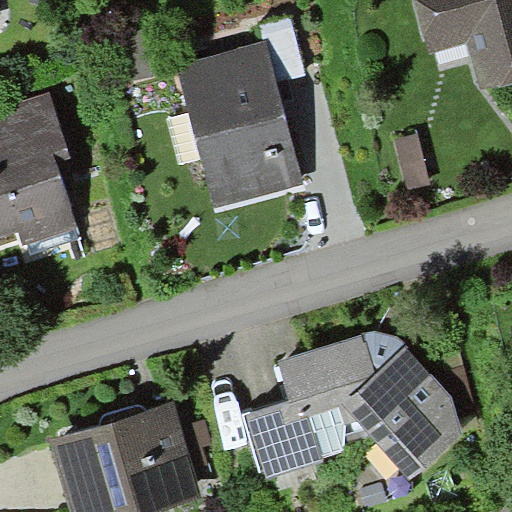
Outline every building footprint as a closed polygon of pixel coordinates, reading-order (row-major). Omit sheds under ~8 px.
[(511,0),(415,0),(430,53),(468,43),(481,90),(511,81),(511,0)] [(291,17),(260,25),(264,39),(266,39),(277,83),(306,76),(291,17)] [(157,75),(145,29),(113,37),(125,83),(157,75)] [(175,63),(214,207),(304,183),(277,83),(266,39),(264,39),(175,63)] [(24,245),(78,227),(54,151),(68,147),(50,92),(0,108),(0,237),(19,231),(24,245)] [(430,183),(418,133),(395,138),(408,188),(430,183)] [(362,334),(279,359),(290,399),(244,414),(261,474),(266,472),(268,478),(324,461),(323,457),(345,450),(346,441),(368,434),(410,479),(462,433),(459,416),(452,395),(397,334),(375,330),(362,334)] [(460,351),(441,357),(452,395),(459,416),(478,410),(460,351)] [(49,441),(71,511),(149,511),(201,496),(193,468),(217,461),(204,420),(181,427),(174,402),(49,441)]
